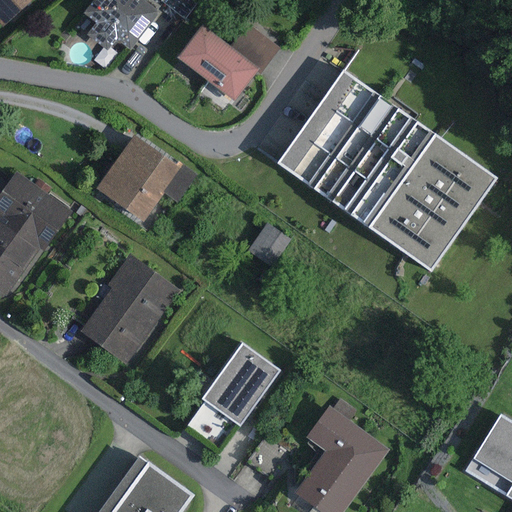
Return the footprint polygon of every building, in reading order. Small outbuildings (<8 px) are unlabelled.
[(0,0),(0,13),(4,18),(24,0),(0,0)] [(158,10),(145,0),(91,0),(85,9),(96,18),(87,29),(107,45),(116,33),(131,45),(158,10)] [(200,1),(198,0),(176,0),(174,3),(189,15),(200,1)] [(205,89),(230,107),(259,68),(263,70),(281,46),(250,23),(231,48),(199,24),(178,53),(212,79),(205,89)] [(436,270),(501,176),(347,68),(281,162),(436,270)] [(165,187),(179,196),(195,173),(178,161),(176,165),(133,136),(100,186),(145,216),(165,187)] [(0,285),(8,291),(43,242),(45,244),(70,209),(17,171),(0,194),(0,211),(3,214),(0,218),(0,285)] [(291,238),(270,224),(253,249),(275,263),(291,238)] [(180,289),(133,255),(81,327),(128,361),(180,289)] [(247,341),(185,427),(224,455),(286,369),(247,341)] [(344,511),(390,448),(352,421),(360,409),(344,397),(335,409),(329,405),(308,434),(328,448),(297,492),(325,511),(344,511)] [(511,417),(502,412),(475,456),(511,478),(511,486),(508,493),(511,494),(511,417)] [(140,452),(96,511),(184,511),(197,494),(140,452)]
